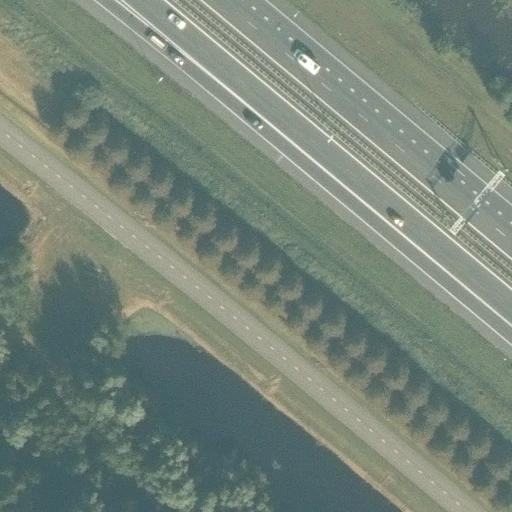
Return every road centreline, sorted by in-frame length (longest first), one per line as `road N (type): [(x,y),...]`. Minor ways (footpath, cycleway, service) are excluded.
road 1 (secondary): [(464,511),(0,131)]
road 2 (motorway): [(511,243),(220,0)]
road 3 (motorway): [(276,113),(511,310)]
road 4 (motorway): [(114,0),(276,113)]
road 5 (motorway): [(137,0),(276,113)]
